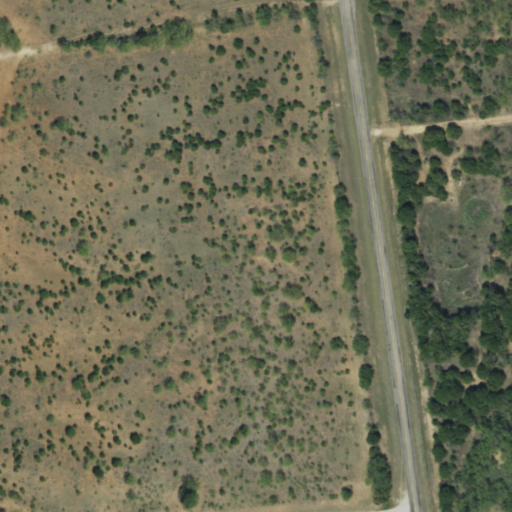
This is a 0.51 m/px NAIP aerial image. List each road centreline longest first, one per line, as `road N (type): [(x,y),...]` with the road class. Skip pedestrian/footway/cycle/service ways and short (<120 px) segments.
road 1 (tertiary): [(348,0),(419,511)]
road 2 (residential): [(367,137),(390,166),(511,133)]
